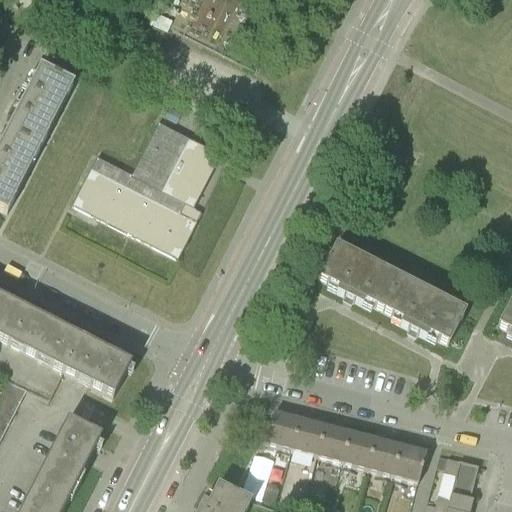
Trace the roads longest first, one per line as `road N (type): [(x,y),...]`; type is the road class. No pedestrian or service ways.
road 1 (tertiary): [(207,363),(392,0)]
road 2 (residential): [(511,443),(207,363)]
road 3 (residential): [(207,363),(0,257)]
road 4 (unknown): [(317,146),(147,63)]
road 5 (tertiary): [(131,511),(207,363)]
